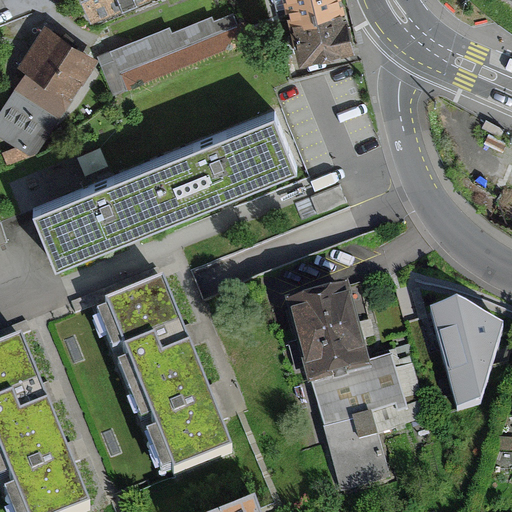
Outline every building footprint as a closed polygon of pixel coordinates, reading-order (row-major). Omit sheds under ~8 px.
[(120,0),(86,0),(91,12),(120,0)] [(286,0),(300,57),(357,45),(347,0),(286,0)] [(117,89),(251,36),(244,20),(238,22),(233,11),(214,19),(212,13),(169,29),(104,55),(117,89)] [(0,108),(0,131),(35,155),(100,57),(47,22),(20,63),(27,68),(0,108)] [(275,112),(153,161),(176,217),(223,197),(297,167),(275,112)] [(90,183),(114,173),(105,153),(82,163),(90,183)] [(129,235),(176,217),(153,161),(33,210),(56,265),(129,235)] [(190,339),(164,274),(109,296),(144,386),(200,364),(190,339)] [(369,362),(349,286),(287,303),(309,386),(372,370),(369,362)] [(411,290),(419,320),(427,317),(419,288),(411,290)] [(430,312),(459,413),(483,405),(506,327),(457,304),(430,312)] [(48,397),(21,332),(0,340),(0,441),(56,419),(48,397)] [(369,362),(372,370),(312,386),(323,428),(406,405),(405,400),(394,362),(392,356),(369,362)] [(394,362),(405,400),(421,395),(411,358),(394,362)] [(144,386),(177,469),(233,447),(216,404),(200,364),(144,386)] [(425,400),(373,415),(377,432),(430,418),(425,400)] [(343,491),(390,478),(377,432),(373,415),(325,428),(343,491)] [(0,442),(28,511),(68,511),(91,503),(71,455),(56,419),(0,441),(0,442)] [(263,511),(263,510),(258,499),(221,511),(263,511)]
